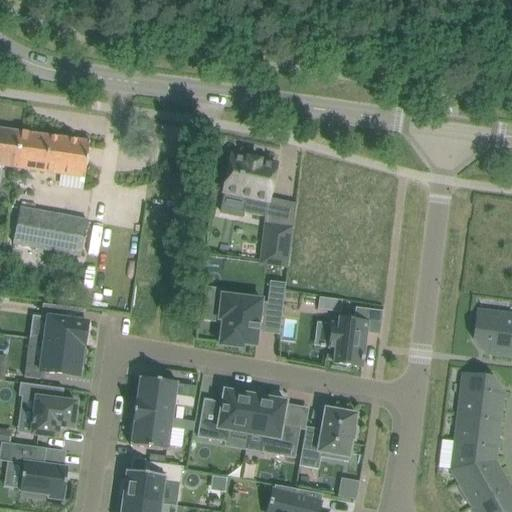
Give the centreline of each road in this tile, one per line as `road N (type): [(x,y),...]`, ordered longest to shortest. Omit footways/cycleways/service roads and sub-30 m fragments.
road 1 (residential): [(89,511),(111,346),(413,397)]
road 2 (secondary): [(451,132),(84,74),(0,46)]
road 3 (residential): [(451,132),(413,397)]
